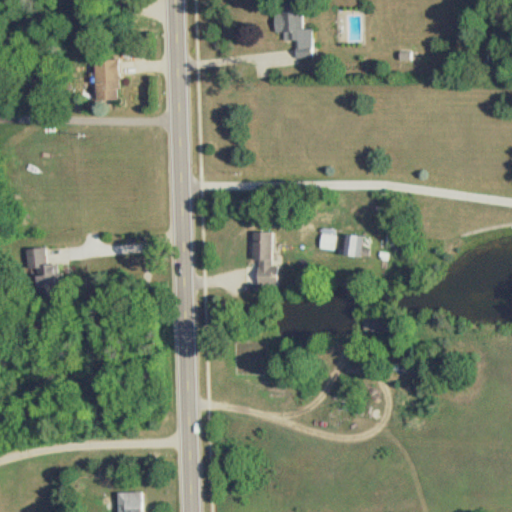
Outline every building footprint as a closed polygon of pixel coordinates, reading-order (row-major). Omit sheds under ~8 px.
[(303,59),(319,58),(319,29),(310,29),(309,0),(287,0),(288,14),(281,14),(281,33),(290,33),(290,42),(302,41),(303,59)] [(278,234),(261,233),(260,286),(285,286),(285,267),(278,267),(278,234)] [(368,236),(348,236),(348,257),(368,257),(368,236)] [(385,321),(370,320),(369,330),(384,331),(385,321)] [(151,511),(151,493),(124,494),(124,511),(151,511)]
